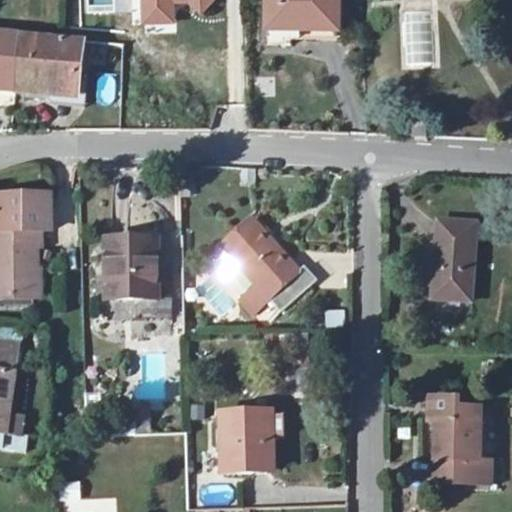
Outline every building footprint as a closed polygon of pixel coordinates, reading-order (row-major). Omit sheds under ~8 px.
[(146,0),(148,17),(175,15),(175,0),(179,0),(193,0),(193,6),(204,16),(219,0),(146,0)] [(293,27),(341,26),(341,0),(276,0),(277,27),(293,27)] [(175,15),(148,17),(148,27),(176,25),(175,15)] [(342,45),(341,26),(293,27),(293,46),(342,45)] [(0,36),(0,91),(80,102),(85,46),(0,36)] [(416,139),(427,139),(427,126),(416,126),(416,139)] [(40,255),(51,255),(52,217),(59,215),(59,198),(6,198),(7,236),(0,236),(0,304),(41,303),(40,255)] [(440,221),(435,300),(475,302),(480,224),(440,221)] [(232,257),(245,272),(262,292),(251,305),(263,321),(309,279),(261,226),(232,257)] [(106,235),(106,295),(156,295),(156,236),(106,235)] [(232,284),(245,272),(232,257),(218,268),(232,284)] [(326,312),(326,327),(345,327),(345,312),(326,312)] [(0,437),(13,439),(24,350),(0,346),(0,437)] [(447,427),(444,490),(497,491),(499,468),(490,466),(490,414),(471,412),(470,403),(440,402),(440,425),(447,427)] [(231,418),(232,479),(277,478),(275,417),(231,418)]
